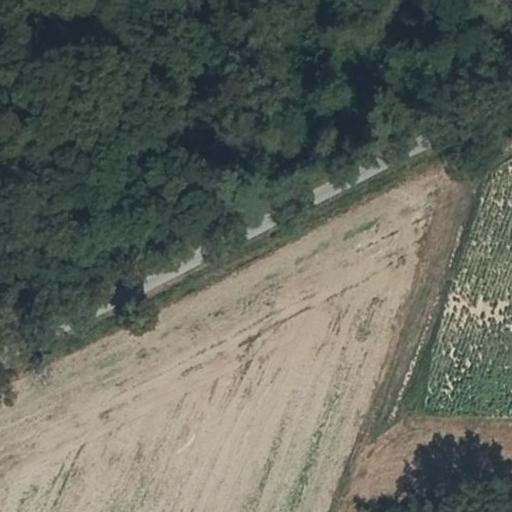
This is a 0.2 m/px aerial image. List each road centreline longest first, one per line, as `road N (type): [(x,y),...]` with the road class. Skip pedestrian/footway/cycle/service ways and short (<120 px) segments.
road 1 (unclassified): [(511,94),(0,341)]
road 2 (track): [(96,295),(14,0)]
